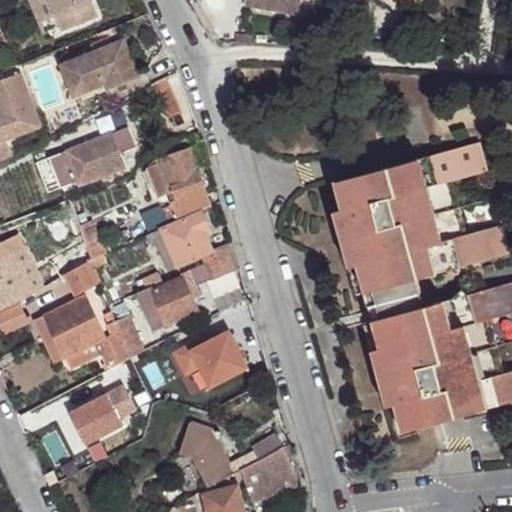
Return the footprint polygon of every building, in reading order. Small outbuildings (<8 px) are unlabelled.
[(26,0),(39,33),(57,27),(46,0),(26,0)] [(46,0),(57,27),(58,31),(94,18),(87,0),(46,0)] [(252,0),(252,7),(295,15),(297,0),(252,0)] [(300,27),(297,44),(311,45),(314,22),(304,20),(303,28),(300,27)] [(92,56),(90,52),(57,65),(66,85),(79,81),(83,92),(100,85),(102,90),(137,75),(123,39),(112,43),(114,48),(92,56)] [(112,43),(90,52),(92,56),(114,48),(112,43)] [(0,163),(11,158),(13,158),(6,140),(39,126),(17,73),(0,80),(0,163)] [(79,81),(66,85),(69,96),(83,92),(79,81)] [(182,111),(171,87),(159,93),(169,116),(174,114),(182,111)] [(356,124),(360,143),(378,138),(373,120),(356,124)] [(114,137),(117,157),(133,155),(129,135),(114,137)] [(120,173),(117,157),(114,137),(66,146),(72,182),(120,173)] [(480,145),(410,163),(426,217),(460,209),(452,183),(487,173),(480,145)] [(176,199),(205,190),(191,146),(157,158),(159,162),(148,165),(159,199),(175,194),(176,199)] [(426,217),(410,163),(334,182),(341,210),(348,238),(340,240),(347,268),(356,267),(367,308),(420,294),(416,279),(440,272),(426,217)] [(209,206),(205,190),(176,199),(170,201),(177,217),(209,206)] [(141,214),(150,234),(161,230),(169,226),(161,207),(141,214)] [(460,209),(426,217),(440,272),(457,275),(461,267),(508,254),(501,227),(465,237),(460,209)] [(348,238),(341,210),(332,213),(340,240),(348,238)] [(150,234),(146,236),(150,244),(155,242),(165,237),(177,267),(202,256),(205,264),(211,280),(237,267),(227,245),(210,252),(203,234),(208,232),(200,212),(169,226),(161,230),(150,234)] [(0,309),(5,308),(34,292),(14,252),(23,247),(16,234),(0,240),(0,309)] [(177,267),(165,237),(155,242),(168,271),(177,267)] [(95,243),(86,247),(92,262),(103,256),(95,243)] [(44,286),(23,247),(14,252),(34,292),(44,286)] [(107,264),(103,256),(92,262),(95,270),(107,264)] [(55,264),(62,276),(74,270),(68,257),(55,264)] [(95,270),(92,262),(65,276),(69,284),(75,294),(100,281),(95,270)] [(211,280),(205,264),(161,282),(146,288),(139,291),(156,330),(198,310),(195,304),(204,299),(199,286),(208,282),(211,280)] [(245,286),(237,267),(211,280),(208,282),(216,300),(245,286)] [(146,288),(161,282),(159,272),(142,279),(146,288)] [(461,291),(448,301),(464,356),(497,347),(490,321),(511,313),(511,283),(468,295),(461,291)] [(424,307),(420,294),(367,308),(368,312),(370,321),(378,347),(369,351),(378,381),(386,378),(393,406),(402,433),(478,411),(464,356),(448,301),(424,307)] [(46,313),(65,357),(96,344),(104,341),(85,297),(46,313)] [(26,324),(17,303),(0,312),(0,323),(4,333),(26,324)] [(65,357),(46,313),(35,318),(53,362),(65,357)] [(132,315),(116,320),(117,325),(131,359),(147,352),(132,315)] [(131,359),(117,325),(111,328),(113,333),(109,334),(115,351),(107,355),(112,368),(131,359)] [(213,388),(249,368),(229,332),(204,346),(201,341),(177,354),(189,375),(202,368),(213,388)] [(71,369),(100,355),(96,344),(65,357),(71,369)] [(497,347),(464,356),(478,411),(511,401),(511,371),(504,374),(497,347)] [(202,370),(188,376),(195,394),(209,389),(202,370)] [(386,378),(378,381),(385,408),(393,406),(386,378)] [(136,410),(124,386),(70,412),(85,444),(123,426),(119,418),(136,410)] [(240,470),(257,461),(252,452),(224,467),(212,444),(217,431),(193,422),(188,438),(195,441),(200,451),(197,459),(212,485),(240,470)] [(257,461),(285,446),(278,433),(250,447),(252,452),(257,461)] [(190,456),(197,459),(200,451),(195,441),(188,438),(185,446),(183,453),(190,456)] [(302,480),(285,446),(257,461),(240,470),(247,486),(255,506),(302,480)] [(247,486),(240,470),(212,485),(204,489),(179,503),(183,511),(192,511),(189,504),(198,500),(201,511),(246,511),(241,489),(247,486)] [(183,511),(179,503),(162,511),(183,511)]
